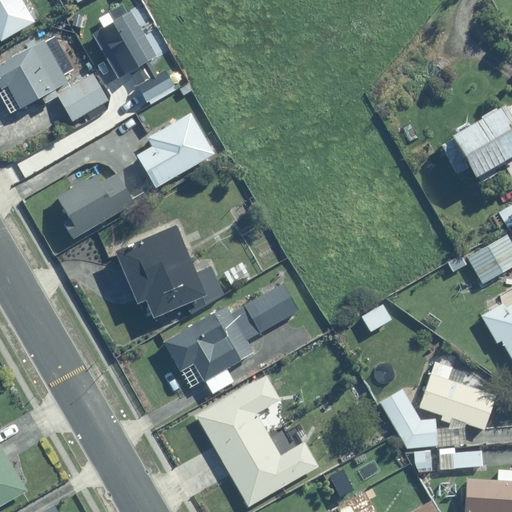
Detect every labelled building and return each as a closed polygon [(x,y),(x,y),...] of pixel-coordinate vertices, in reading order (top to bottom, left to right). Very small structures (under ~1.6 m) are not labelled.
[(0,0),(0,38),(3,43),(37,23),(22,0),(0,0)] [(157,58),(129,14),(93,37),(120,81),(141,67),(149,79),(136,87),(147,104),(176,86),(166,69),(157,74),(150,62),(157,58)] [(56,95),(69,86),(46,45),(0,70),(0,93),(14,118),(56,95)] [(511,123),(502,108),(455,137),(479,175),(511,154),(511,123)] [(157,192),(216,157),(191,114),(147,140),(152,149),(137,157),(157,192)] [(74,243),(135,205),(116,175),(99,186),(93,177),(58,199),(71,220),(63,224),(74,243)] [(511,206),(498,214),(507,230),(511,227),(511,206)] [(179,228),(116,256),(144,320),(153,316),(157,325),(225,295),(209,260),(196,266),(179,228)] [(481,285),(511,267),(511,243),(507,235),(466,259),(481,285)] [(224,308),(165,342),(191,389),(205,381),(213,396),(235,383),(227,369),(252,355),(245,343),(297,314),(280,283),(227,313),(224,308)] [(511,305),(506,309),(504,305),(483,316),(498,343),(502,340),(511,357),(511,305)] [(370,334),(390,322),(392,321),(383,306),(361,319),(370,334)] [(495,396),(432,375),(421,407),(484,428),(495,396)] [(278,400),(264,376),(193,416),(220,462),(266,434),(254,415),(278,400)] [(402,390),(381,403),(408,447),(437,444),(434,420),(421,421),(402,390)] [(279,456),(266,434),(220,462),(246,507),(317,466),(303,442),(279,456)] [(0,511),(26,496),(0,452),(0,511)] [(483,452),(451,452),(451,469),(483,469),(483,452)] [(342,473),(329,480),(340,500),(353,493),(342,473)] [(511,511),(511,481),(468,479),(465,511),(511,511)] [(338,511),(373,511),(364,495),(337,509),(338,511)] [(436,511),(431,502),(413,511),(436,511)]
